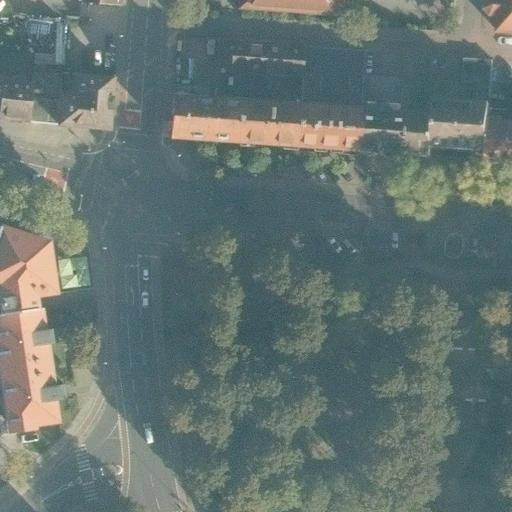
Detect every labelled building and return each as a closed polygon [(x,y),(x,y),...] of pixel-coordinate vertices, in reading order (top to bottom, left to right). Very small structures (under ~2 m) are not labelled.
[(119,16),(119,0),(83,0),(82,13),(119,16)] [(240,0),(240,15),(346,21),(347,0),(240,0)] [(501,24),(500,40),(511,40),(511,0),(495,0),(489,6),(489,16),(496,23),(501,24)] [(67,26),(9,22),(33,65),(65,66),(67,26)] [(305,46),(220,40),(217,97),(249,99),(250,71),(303,74),(305,46)] [(359,49),(305,46),(303,74),(357,77),(359,49)] [(0,119),(30,123),(32,99),(34,84),(2,81),(1,88),(0,87),(0,119)] [(350,109),(304,107),(302,150),(362,154),(364,105),(365,81),(351,81),(350,109)] [(71,98),(59,97),(59,101),(57,126),(109,129),(112,86),(72,83),(71,98)] [(404,85),(404,107),(401,155),(433,157),(436,103),(437,87),(404,85)] [(59,101),(32,99),(30,123),(57,126),(59,101)] [(242,104),(174,101),(172,142),(240,147),(242,104)] [(498,107),(436,103),(433,157),(496,161),(497,126),(498,107)] [(304,107),(242,104),(240,147),(302,150),(304,107)] [(404,107),(364,105),(362,154),(401,155),(404,107)] [(511,126),(497,126),(496,161),(495,166),(511,166),(511,126)] [(0,226),(0,314),(45,307),(61,305),(53,253),(47,246),(41,239),(0,226)] [(0,314),(0,389),(7,437),(62,429),(59,408),(63,408),(59,380),(55,380),(50,346),(55,346),(51,323),(47,323),(45,307),(0,314)]
